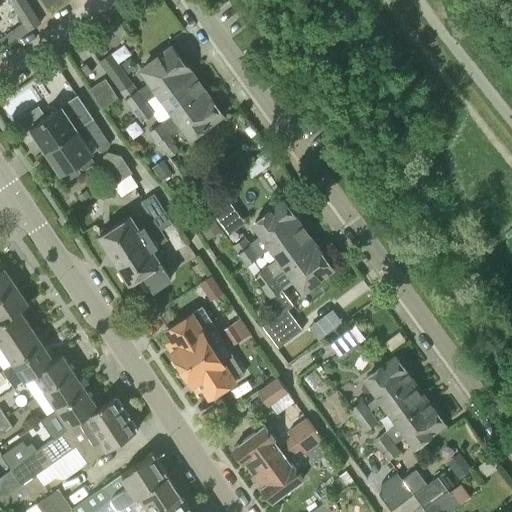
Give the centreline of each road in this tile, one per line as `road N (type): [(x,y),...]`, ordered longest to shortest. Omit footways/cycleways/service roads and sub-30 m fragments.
road 1 (residential): [(511,442),(191,0)]
road 2 (residential): [(232,511),(20,202)]
road 3 (residential): [(0,73),(105,0)]
